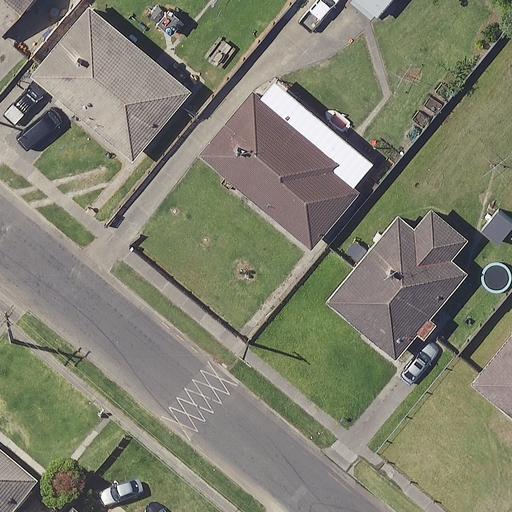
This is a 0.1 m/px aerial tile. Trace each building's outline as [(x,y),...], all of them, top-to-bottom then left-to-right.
[(0,0),(0,38),(32,0),(0,0)] [(391,0),(365,0),(381,13),(391,0)] [(93,2),(34,72),(136,157),(195,87),(93,2)] [(172,8),(159,23),(172,34),(184,19),(172,8)] [(256,86),(202,150),(314,243),(361,188),(335,165),(341,158),(256,86)] [(401,209),(328,297),(399,356),(471,270),(455,257),(471,237),(433,205),(418,223),(401,209)] [(511,225),(511,220),(498,210),(484,228),(500,240),(511,225)] [(511,336),(475,379),(511,410),(511,336)] [(0,511),(28,511),(45,493),(0,455),(0,511)]
